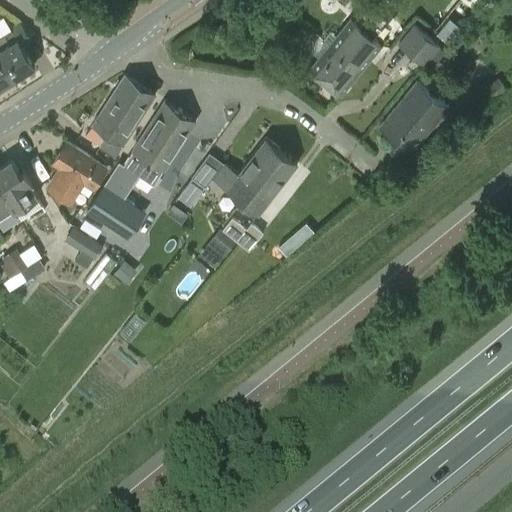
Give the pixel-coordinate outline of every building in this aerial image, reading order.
[(3,14),(0,15),(0,32),(10,26),(3,14)] [(354,18),(330,45),(360,71),(383,45),(354,18)] [(33,63),(22,45),(31,39),(20,21),(9,27),(11,30),(5,33),(4,32),(0,33),(0,59),(11,77),(33,63)] [(438,33),(452,44),(462,32),(448,21),(438,33)] [(425,64),(441,45),(415,23),(399,43),(425,64)] [(340,94),(360,71),(330,45),(310,67),(340,94)] [(0,84),(11,77),(0,59),(0,84)] [(98,144),(139,84),(123,74),(83,134),(98,144)] [(488,106),(508,90),(499,79),(479,95),(488,106)] [(446,105),(416,80),(378,124),(408,150),(446,105)] [(154,94),(139,84),(98,144),(114,154),(154,94)] [(152,184),(194,120),(164,100),(115,174),(110,170),(85,209),(126,237),(143,210),(123,196),(137,175),(152,184)] [(223,162),(211,177),(241,200),(280,150),(264,138),(236,172),(223,162)] [(105,167),(67,141),(53,161),(62,167),(48,186),(68,200),(81,180),(91,187),(105,167)] [(280,150),(241,200),(256,212),(295,162),(280,150)] [(0,164),(0,190),(13,210),(37,195),(30,183),(31,182),(23,169),(19,172),(10,158),(0,164)] [(192,176),(177,195),(190,205),(205,185),(192,176)] [(0,231),(0,217),(13,210),(0,190),(0,238),(3,236),(0,231)] [(188,211),(173,200),(167,209),(181,220),(188,211)] [(231,215),(221,227),(247,248),(262,230),(250,220),(245,226),(231,215)] [(104,246),(72,227),(65,240),(82,251),(76,261),(87,268),(93,258),(96,259),(104,246)] [(290,240),(280,248),(286,255),(295,247),(290,240)] [(97,288),(116,257),(104,250),(85,281),(97,288)] [(47,268),(41,259),(22,271),(28,280),(47,268)] [(123,261),(114,271),(125,281),(134,270),(123,261)]
